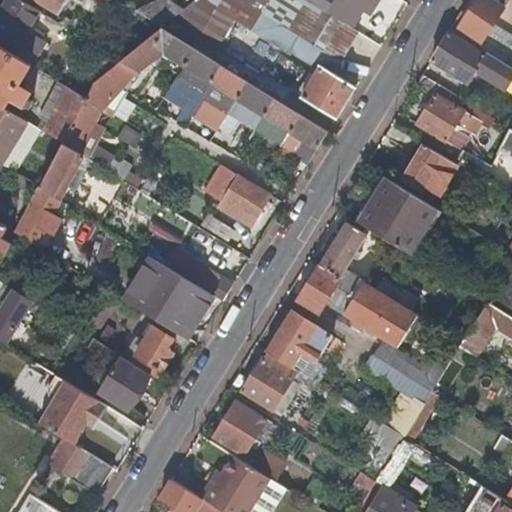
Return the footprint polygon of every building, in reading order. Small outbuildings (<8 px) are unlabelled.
[(58,23),(21,0),(5,0),(0,9),(0,36),(40,61),(50,44),(28,30),(35,20),(62,37),(68,28),(58,23)] [(93,0),(112,11),(118,1),(116,0),(35,0),(57,13),(65,0),(93,0)] [(163,0),(162,1),(137,13),(162,28),(162,27),(195,0),(163,0)] [(333,74),(359,32),(352,28),(306,0),(195,0),(162,27),(211,58),(235,20),(290,53),(292,49),(316,63),(333,74)] [(369,0),(376,4),(378,0),(306,0),(352,28),(364,8),(369,0)] [(371,12),(376,4),(369,0),(364,8),(371,12)] [(494,0),(478,0),(457,34),(506,65),(511,54),(511,33),(495,23),(505,6),(494,0)] [(61,19),(58,23),(68,28),(81,37),(87,27),(77,21),(61,19)] [(255,109),(251,115),(247,123),(255,127),(263,132),(271,119),(291,131),(303,138),(293,153),(309,163),(329,131),(211,58),(162,27),(162,28),(120,61),(94,82),(86,99),(63,143),(80,154),(88,158),(103,128),(93,123),(100,111),(101,108),(120,89),(123,86),(135,73),(163,52),(184,64),(201,75),(194,87),(203,92),(198,100),(206,104),(209,100),(228,112),(233,104),(237,98),(255,109)] [(490,58),(449,32),(431,61),(467,83),(481,60),(486,63),(490,58)] [(19,84),(31,65),(0,44),(0,104),(5,107),(11,96),(29,107),(32,100),(28,97),(31,92),(19,84)] [(333,74),(316,63),(309,73),(315,77),(302,97),(336,119),(356,88),(333,74)] [(201,75),(184,64),(176,75),(194,87),(201,75)] [(470,133),(478,120),(483,113),(422,75),(416,85),(433,96),(417,123),(446,142),(457,125),(470,133)] [(42,115),(36,126),(63,143),(86,99),(67,87),(50,120),(42,115)] [(125,91),(120,89),(101,108),(100,111),(109,117),(125,91)] [(233,104),(251,115),(255,109),(237,98),(233,104)] [(0,163),(2,164),(28,121),(5,107),(0,104),(0,163)] [(487,125),(492,118),(483,113),(478,120),(487,125)] [(124,128),(117,138),(132,148),(139,137),(124,128)] [(511,172),(511,130),(506,129),(496,169),(511,172)] [(75,164),(80,154),(63,143),(58,153),(75,164)] [(424,145),(401,180),(419,191),(422,186),(438,196),(457,165),(424,145)] [(457,151),(454,157),(479,172),(485,161),(469,151),(466,157),(457,151)] [(75,164),(58,153),(40,187),(58,198),(75,164)] [(107,153),(99,165),(123,180),(123,179),(136,187),(141,179),(128,171),(131,166),(115,156),(114,157),(107,153)] [(205,192),(253,221),(269,194),(221,164),(205,192)] [(410,253),(436,208),(388,178),(360,223),(410,253)] [(20,232),(38,242),(59,200),(41,190),(20,232)] [(229,236),(233,224),(206,216),(202,228),(229,236)] [(347,220),(320,265),(341,278),(345,270),(368,233),(347,220)] [(7,226),(0,222),(0,248),(6,253),(11,243),(0,236),(7,226)] [(184,335),(210,293),(186,278),(157,259),(130,302),(184,335)] [(511,316),(511,263),(492,295),(488,302),(511,316)] [(189,272),(186,278),(210,293),(223,301),(232,287),(218,280),(220,277),(202,265),(195,276),(189,272)] [(399,345),(409,329),(347,290),(351,284),(341,278),(320,265),(298,299),(320,313),(327,301),(399,345)] [(0,339),(7,344),(33,301),(14,289),(4,284),(0,291),(0,301),(5,304),(0,312),(0,339)] [(480,288),(477,295),(488,302),(492,295),(480,288)] [(511,316),(488,302),(467,336),(463,342),(480,352),(496,327),(511,337),(511,316)] [(318,383),(329,366),(317,360),(332,334),(292,310),(267,351),(298,370),(318,383)] [(151,374),(158,378),(174,353),(166,348),(173,338),(154,327),(137,354),(138,355),(133,363),(151,374)] [(317,360),(329,366),(344,342),(332,334),(317,360)] [(130,409),(151,374),(133,363),(93,338),(86,350),(103,360),(92,378),(104,385),(100,391),(130,409)] [(385,341),(376,356),(426,387),(433,391),(454,357),(438,347),(426,366),(385,341)] [(274,411),(298,370),(267,351),(241,391),(274,411)] [(418,400),(426,387),(376,356),(368,369),(408,394),(418,400)] [(102,410),(96,406),(59,386),(34,427),(60,444),(64,438),(74,443),(80,427),(89,432),(102,410)] [(418,400),(408,394),(403,402),(419,412),(433,391),(426,387),(418,400)] [(411,440),(439,395),(433,391),(419,412),(404,436),(411,440)] [(234,402),(212,438),(244,457),(266,421),(234,402)] [(361,433),(385,452),(400,435),(375,415),(361,433)] [(511,440),(501,434),(497,441),(511,450),(511,440)] [(98,494),(113,468),(74,443),(64,438),(60,444),(48,464),(98,494)] [(398,487),(415,444),(399,438),(382,481),(398,487)] [(264,452),(255,467),(276,480),(285,465),(264,452)] [(261,484),(223,462),(199,503),(215,511),(246,511),(248,510),(261,484)] [(356,482),(371,491),(376,482),(362,473),(356,482)] [(490,511),(500,495),(474,479),(453,511),(490,511)] [(163,482),(153,505),(165,511),(215,511),(199,503),(163,482)] [(371,491),(356,482),(350,492),(364,501),(371,491)] [(248,510),(251,511),(273,511),(285,492),(261,484),(248,510)] [(397,499),(399,496),(385,487),(369,511),(411,511),(414,509),(397,499)] [(62,511),(29,492),(16,511),(62,511)] [(511,511),(511,508),(502,502),(495,511),(511,511)]
